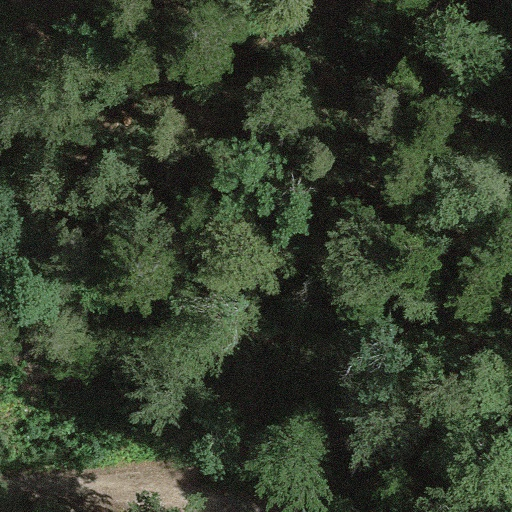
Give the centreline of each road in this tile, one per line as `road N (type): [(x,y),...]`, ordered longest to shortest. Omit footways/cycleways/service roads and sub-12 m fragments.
road 1 (track): [(130,470),(511,405)]
road 2 (track): [(0,493),(130,470),(237,511)]
